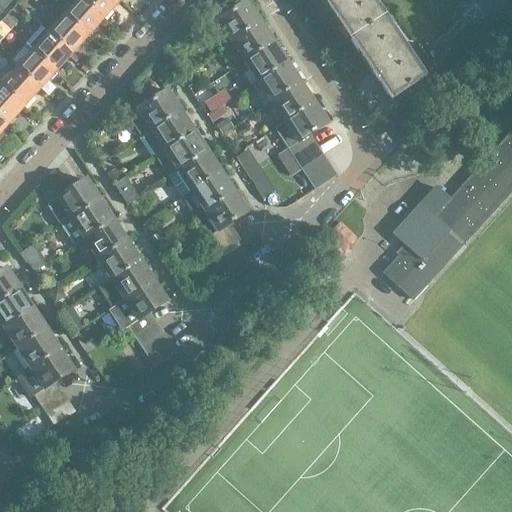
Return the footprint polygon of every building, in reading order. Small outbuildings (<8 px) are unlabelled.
[(103,20),(81,0),(79,0),(64,17),(87,37),(103,20)] [(119,2),(116,0),(81,0),(103,20),(119,2)] [(322,0),(389,100),(420,79),(367,0),(322,0)] [(217,22),(230,43),(259,24),(245,3),(217,22)] [(17,24),(7,15),(0,22),(10,32),(17,24)] [(64,17),(48,34),(71,55),(87,37),(64,17)] [(10,32),(0,22),(0,36),(3,39),(10,32)] [(259,24),(230,43),(244,63),(272,44),(259,24)] [(71,55),(48,34),(41,27),(25,45),(33,52),(55,73),(71,55)] [(272,44),(244,63),(257,83),(285,64),(272,44)] [(33,52),(17,70),(40,90),(55,73),(33,52)] [(285,64),(257,83),(270,103),(299,84),(285,64)] [(17,70),(1,87),(24,108),(40,90),(17,70)] [(299,84),(270,103),(283,123),(312,105),(299,84)] [(1,87),(0,87),(0,118),(8,125),(24,108),(1,87)] [(228,88),(205,101),(214,118),(237,105),(228,88)] [(165,91),(138,110),(127,117),(141,138),(179,112),(165,91)] [(312,105),(283,123),(297,144),(287,150),(294,160),(316,146),(309,136),(326,125),(312,105)] [(141,138),(154,158),(165,151),(193,133),(179,112),(141,138)] [(511,132),(450,201),(435,187),(392,235),(404,246),(395,255),(399,258),(384,274),(413,301),(511,191),(511,132)] [(168,178),(178,171),(194,161),(206,153),(193,133),(165,151),(154,158),(168,178)] [(316,146),(294,160),(301,170),(322,156),(316,146)] [(252,182),(264,174),(248,150),(236,158),(252,182)] [(206,153),(194,161),(178,171),(191,191),(219,173),(206,153)] [(322,156),(301,170),(307,180),(329,166),(322,156)] [(329,166),(307,180),(314,191),(336,177),(329,166)] [(219,173),(191,191),(181,198),(194,219),(199,216),(205,212),(233,193),(219,173)] [(127,178),(119,183),(131,201),(139,195),(127,178)] [(61,228),(100,203),(86,182),(47,207),(61,228)] [(199,216),(212,236),(218,232),(246,213),(233,193),(205,212),(199,216)] [(85,241),(113,223),(100,203),(61,228),(74,248),(85,241)] [(113,223),(85,241),(98,262),(126,243),(113,223)] [(212,236),(207,239),(215,250),(236,235),(230,225),(218,233),(218,232),(212,236)] [(236,235),(215,250),(221,260),(243,246),(236,235)] [(126,243),(98,262),(111,282),(140,263),(126,243)] [(221,260),(228,270),(249,255),(243,246),(221,260)] [(228,270),(234,280),(256,266),(249,255),(228,270)] [(140,263),(111,282),(125,302),(153,283),(140,263)] [(5,270),(0,273),(0,303),(19,291),(5,270)] [(167,304),(165,303),(153,283),(125,302),(109,312),(130,343),(135,339),(156,326),(150,316),(167,304)] [(19,291),(0,303),(0,324),(4,330),(32,311),(19,291)] [(32,311),(4,330),(17,350),(45,332),(32,311)] [(156,326),(135,339),(142,350),(163,336),(156,326)] [(45,332),(17,350),(30,370),(25,373),(25,374),(59,352),(45,332)] [(163,336),(142,350),(149,360),(169,346),(163,336)] [(169,346),(149,360),(155,369),(176,355),(169,346)] [(59,352),(25,374),(31,382),(36,379),(44,391),(34,398),(41,407),(62,394),(56,384),(73,373),(59,352)] [(62,394),(41,407),(47,418),(69,404),(62,394)] [(69,404),(47,418),(54,428),(76,414),(69,404)]
